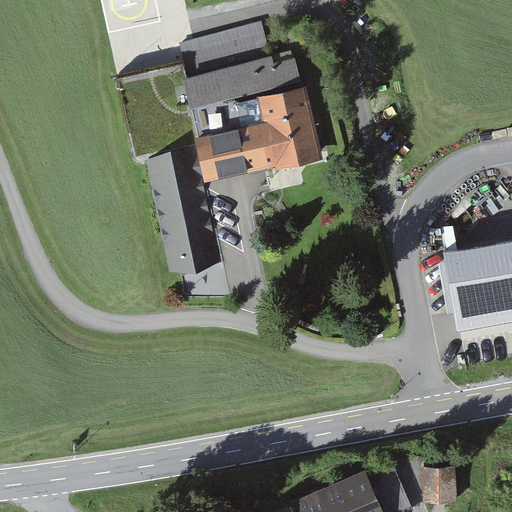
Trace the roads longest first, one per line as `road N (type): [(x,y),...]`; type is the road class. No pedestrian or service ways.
road 1 (unclassified): [(421,354),(327,351),(239,319),(116,324),(81,315),(46,278),(0,164)]
road 2 (secondary): [(37,482),(441,411)]
road 3 (residential): [(511,150),(449,171),(413,217),(410,288),(421,354)]
